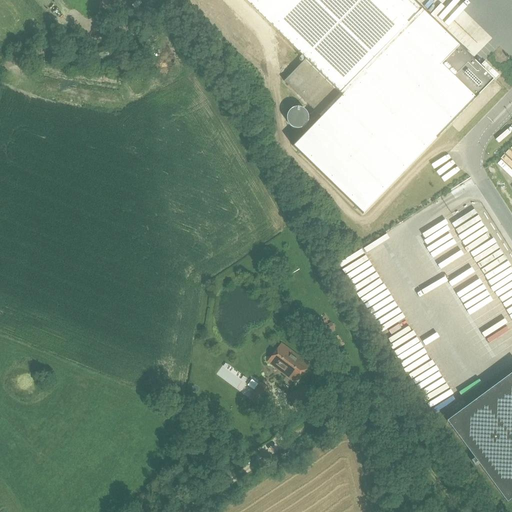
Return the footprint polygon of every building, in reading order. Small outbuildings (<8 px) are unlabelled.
[(243,0),(305,59),(284,81),(321,117),(292,146),(363,214),(493,80),(411,0),(243,0)] [(495,78),(499,75),(484,61),(481,64),(495,78)] [(290,124),(292,127),(296,128),(300,129),(302,128),(306,126),(308,124),(309,122),(310,118),(309,114),(307,110),(305,108),(301,107),(298,107),(294,108),(291,110),(289,113),(288,116),(288,120),(290,124)] [(330,323),(328,324),(320,328),(324,334),(334,329),(330,323)] [(280,373),(294,353),(280,342),(265,363),(280,373)] [(309,363),(304,359),(294,353),(280,373),(294,384),(309,363)] [(511,372),(446,421),(507,502),(511,497),(511,372)] [(314,403),(306,387),(288,395),(296,412),(314,403)] [(256,390),(249,398),(256,403),(262,395),(256,390)]
